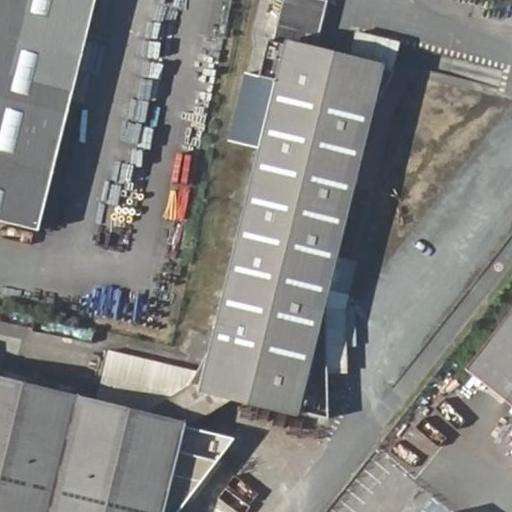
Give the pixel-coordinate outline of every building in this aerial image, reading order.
[(0,0),(0,226),(50,239),(108,7),(80,0),(0,0)] [(284,83),(219,349),(206,373),(199,386),(237,396),(335,419),(335,374),(334,311),(338,296),(346,261),(383,106),(403,75),(314,53),(317,39),(327,41),(336,4),(317,0),(291,0),(285,32),(303,36),(299,50),(274,43),(266,80),(284,83)] [(346,261),(338,296),(355,300),(363,264),(346,261)] [(334,311),(335,374),(353,374),(352,311),(334,311)] [(511,398),(511,320),(474,369),(511,398)] [(108,353),(105,378),(116,379),(119,354),(108,353)] [(206,373),(142,414),(188,425),(237,396),(199,386),(206,373)] [(0,511),(186,511),(243,438),(188,425),(142,414),(0,379),(0,511)] [(453,511),(392,463),(353,511),(453,511)]
